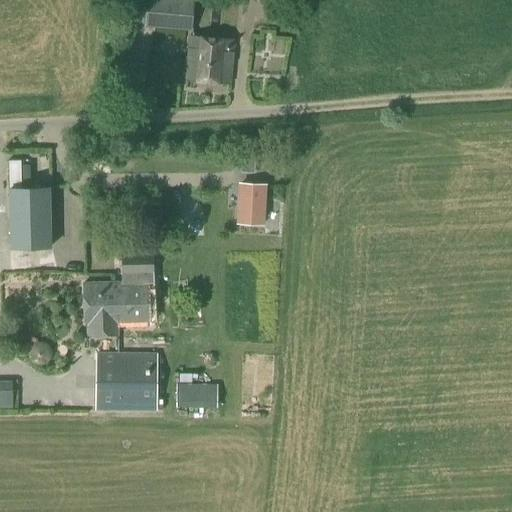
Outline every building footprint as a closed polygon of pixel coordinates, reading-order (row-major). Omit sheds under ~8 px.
[(190,31),(193,0),(145,0),(143,27),(190,31)] [(230,84),(234,41),(190,37),(186,80),(230,84)] [(254,160),(241,159),(240,172),(253,173),(254,160)] [(264,225),(266,184),(238,183),(236,224),(264,225)] [(10,247),(50,246),(49,188),(9,189),(10,247)] [(18,249),(18,262),(35,261),(34,249),(18,249)] [(152,274),(151,252),(122,253),(122,274),(124,274),(125,282),(82,283),(83,325),(86,325),(86,336),(116,335),(116,324),(147,323),(145,274),(152,274)] [(2,272),(3,297),(26,296),(25,271),(2,272)] [(123,328),(125,350),(154,349),(153,327),(123,328)] [(153,410),(154,354),(96,353),(95,410),(153,410)] [(0,408),(12,408),(11,381),(0,381),(0,408)] [(216,409),(217,385),(176,384),(176,408),(216,409)] [(43,392),(43,407),(55,407),(55,393),(43,392)]
